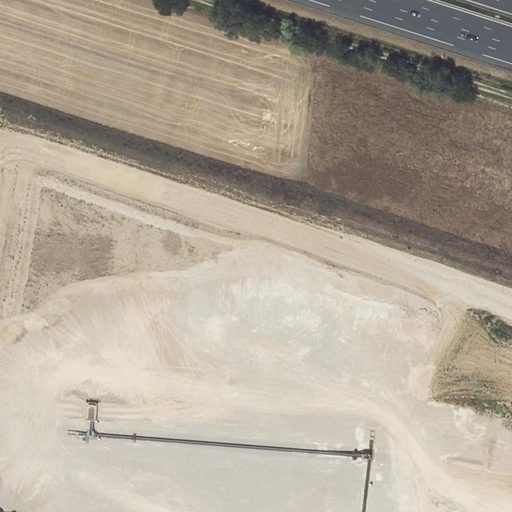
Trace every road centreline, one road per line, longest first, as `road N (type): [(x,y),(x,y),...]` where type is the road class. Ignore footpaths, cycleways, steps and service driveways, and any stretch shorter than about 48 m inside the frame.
road 1 (track): [(198,0),(511,96)]
road 2 (motorway): [(367,0),(511,45)]
